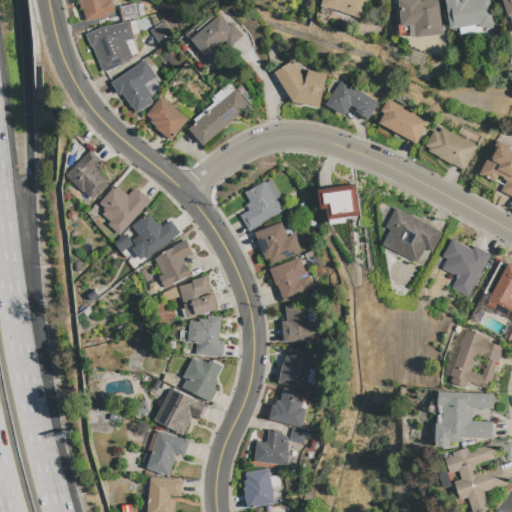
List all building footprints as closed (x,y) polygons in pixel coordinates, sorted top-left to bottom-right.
[(77,0),(112,0),(115,13),(107,14),(108,18),(86,22),(83,9),(81,9),(79,3),(78,4),(77,0)] [(367,0),(361,19),(328,8),(327,9),(321,7),(323,0),(367,0)] [(410,26),(401,27),(398,0),(419,0),(419,2),(439,0),(443,34),(412,38),(410,26)] [(445,0),(488,0),(493,26),(480,28),(479,25),(466,27),(467,30),(454,32),(453,29),(450,29),(445,0)] [(511,0),(511,14),(508,16),(502,0),(511,0)] [(122,21),(119,7),(136,4),(139,18),(122,21)] [(213,66),(213,65),(191,40),(219,15),(228,26),(231,24),(242,36),(223,53),(225,55),(213,66)] [(103,73),(92,47),(91,48),(86,35),(102,28),(129,22),(133,40),(125,42),(132,59),(129,60),(129,62),(103,73)] [(160,47),(150,31),(163,23),(173,38),(160,47)] [(137,113),(133,107),(132,108),(122,94),(119,96),(111,84),(145,61),(156,77),(144,85),(152,97),(149,99),(152,103),(137,113)] [(319,108),(293,103),(274,73),(292,62),(305,84),(307,71),(326,75),(319,108)] [(368,120),(355,112),(356,110),(350,106),(344,117),(326,106),(340,81),(377,103),(368,120)] [(203,146),(189,130),(196,123),(194,120),(214,103),(211,99),(228,84),(234,91),(235,90),(250,107),(203,146)] [(171,141),(155,129),(156,128),(150,123),(152,120),(146,116),(160,98),(188,120),(171,141)] [(416,144),(379,124),(384,114),(380,112),(387,101),(428,122),(416,144)] [(463,171),(428,152),(429,150),(425,147),(433,131),(438,134),(441,128),(475,147),(463,171)] [(511,197),(501,192),(506,182),(503,180),(504,179),(498,176),(495,183),(479,175),(497,142),(511,149),(511,197)] [(92,200),(84,192),(67,176),(90,151),(101,162),(95,168),(110,182),(92,200)] [(265,183),(272,179),(281,195),(274,199),(276,203),(277,202),(283,213),(249,232),(240,216),(249,211),(245,206),(250,203),(244,194),(264,182),(265,183)] [(328,221),(327,209),(321,210),(318,191),(354,186),(359,216),(328,221)] [(119,236),(108,225),(111,222),(103,215),(105,213),(103,211),(105,209),(99,204),(112,189),(114,191),(117,187),(128,197),(134,190),(137,193),(138,191),(150,201),(119,236)] [(416,264),(383,245),(391,230),(386,228),(396,209),(442,234),(431,252),(425,249),(416,264)] [(140,260),(132,250),(136,247),(132,242),(139,237),(132,227),(149,214),(157,225),(159,224),(162,228),(170,222),(180,234),(146,260),(144,257),(140,260)] [(271,265),(269,259),(265,260),(255,234),(282,224),(287,237),(294,235),(301,253),(271,265)] [(121,253),(114,244),(126,235),(133,244),(121,253)] [(165,290),(159,277),(163,275),(154,259),(158,257),(158,256),(174,247),(186,240),(193,254),(181,260),(190,277),(165,290)] [(467,297),(452,289),(458,278),(442,269),(447,260),(443,257),(452,240),(472,251),(474,246),(490,255),(467,297)] [(283,303),(277,286),(276,286),(270,270),(299,259),(305,275),(297,278),(298,280),(308,276),(314,292),(283,303)] [(511,319),(486,306),(508,264),(511,266),(511,319)] [(188,319),(178,288),(179,288),(192,284),(191,282),(206,277),(211,295),(215,293),(220,309),(188,319)] [(284,343),(282,323),(287,322),(286,308),(306,306),(307,314),(312,314),(315,340),(284,343)] [(222,358),(196,355),(197,344),(188,343),(190,322),(199,323),(199,320),(207,321),(208,317),(220,318),(218,342),(224,343),(222,358)] [(489,390),(471,383),(469,386),(467,386),(466,388),(451,383),(453,378),(450,377),(466,331),(485,337),(484,339),(487,340),(486,342),(503,348),(498,362),(495,361),(492,372),(495,373),(489,390)] [(305,389),(279,383),(283,364),(284,364),(286,357),(289,358),(290,350),(312,355),(305,389)] [(210,402),(182,389),(187,380),(183,378),(193,359),(200,362),(201,361),(209,365),(210,362),(222,367),(215,380),(218,381),(213,390),(216,391),(210,402)] [(300,428),(269,420),(273,406),(275,406),(277,401),(280,402),(284,388),(305,394),(301,409),(305,410),(300,428)] [(182,436),(178,434),(179,433),(154,421),(170,389),(207,407),(200,420),(191,415),(189,419),(190,420),(182,436)] [(450,448),(436,447),(437,424),(442,425),(443,407),(438,407),(439,393),(494,395),(493,410),(472,409),(471,422),(492,423),(491,439),(460,438),(460,443),(450,442),(450,448)] [(303,445),(290,441),(293,429),(307,432),(303,445)] [(287,466),(255,462),(257,443),(267,444),(268,431),(278,432),(276,448),(286,449),(286,452),(289,452),(287,466)] [(169,477),(147,469),(159,433),(189,443),(184,457),(174,454),(173,458),(175,459),(169,477)] [(482,511),(472,511),(468,498),(461,500),(455,483),(462,480),(459,471),(450,474),(446,460),(454,457),(453,453),(468,448),(470,452),(492,444),(497,458),(475,466),(478,475),(500,467),(506,485),(484,493),(490,509),(482,511)] [(269,477),(278,475),(280,487),(271,488),(274,504),(248,509),(244,490),(246,489),(245,482),(247,481),(246,474),(268,470),(269,477)] [(171,511),(147,511),(150,479),(182,482),(180,497),(171,496),(170,501),(172,501),(171,511)]
